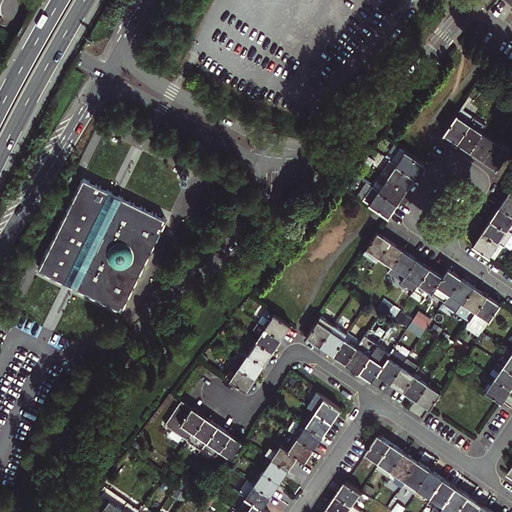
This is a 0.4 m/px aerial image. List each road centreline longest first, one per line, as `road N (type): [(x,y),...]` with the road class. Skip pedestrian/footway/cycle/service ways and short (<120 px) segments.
road 1 (residential): [(25,511),(88,397),(258,216),(274,163)]
road 2 (residential): [(211,388),(249,412),(295,348),(373,400)]
road 3 (trunk): [(0,247),(105,76)]
road 4 (residential): [(442,245),(485,182),(449,158),(406,221)]
road 5 (tertiary): [(105,76),(274,163)]
road 6 (tertiary): [(279,142),(169,92),(124,49)]
road 7 (trunk): [(0,154),(83,0)]
road 8 (tertiary): [(376,109),(476,0)]
road 9 (residential): [(296,511),(373,400)]
road 10 (residential): [(373,400),(482,474)]
road 11 (secondary): [(9,0),(18,23),(105,76)]
road 12 (trunk): [(61,0),(0,107)]
road 13 (tertiary): [(274,163),(330,154),(376,109)]
